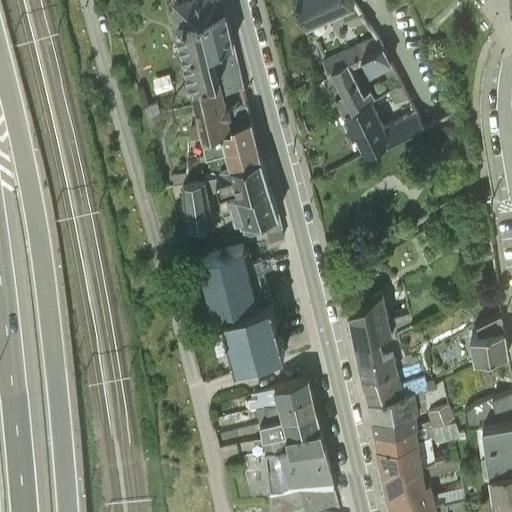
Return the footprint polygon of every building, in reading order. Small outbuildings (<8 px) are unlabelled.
[(219,81),(222,98),(241,92),(218,0),(210,0),(170,8),(190,90),(214,85),(219,81)] [(350,0),(296,0),(306,24),(353,4),(350,0)] [(381,56),(373,39),(329,59),(337,76),(353,112),(366,107),(350,71),(381,56)] [(222,98),(219,81),(214,85),(190,90),(198,125),(202,141),(219,138),(232,133),(222,98)] [(421,131),(414,117),(383,132),(370,105),(345,117),(357,145),(360,151),(363,157),(363,156),(364,159),(421,131)] [(206,160),(224,155),(219,138),(202,141),(198,125),(188,129),(192,143),(199,141),(206,160)] [(259,163),(249,126),(231,129),(232,133),(219,138),(224,155),(226,163),(228,171),(259,163)] [(228,171),(226,163),(218,165),(219,174),(228,171)] [(226,201),(267,191),(259,163),(228,171),(219,174),(218,174),(221,184),(225,197),(226,201)] [(182,189),(185,189),(186,178),(171,178),(171,191),(182,192),(182,189)] [(225,197),(221,184),(204,186),(206,200),(225,197)] [(206,200),(204,186),(185,189),(182,189),(182,192),(183,238),(211,234),(206,200)] [(241,230),(276,222),(267,191),(226,201),(234,227),(241,230)] [(281,237),(276,222),(241,230),(246,243),(266,241),(281,237)] [(282,245),(281,237),(266,241),(267,249),(282,245)] [(221,320),(257,311),(249,282),(246,268),(242,253),(198,264),(213,323),(221,322),(221,320)] [(260,267),(262,276),(276,273),(274,264),(260,267)] [(246,268),(249,282),(258,280),(263,279),(262,276),(260,267),(259,265),(246,268)] [(266,308),(258,280),(249,282),(257,311),(266,308)] [(390,342),(380,302),(348,321),(357,367),(383,362),(379,346),(390,342)] [(283,358),(270,307),(266,308),(257,311),(221,320),(221,322),(234,371),(283,358)] [(478,335),(469,337),(473,360),(507,355),(503,331),(501,314),(476,325),(478,335)] [(396,377),(392,359),(383,362),(357,367),(361,385),(396,377)] [(368,408),(401,399),(396,377),(361,385),(368,408)] [(256,419),(310,400),(305,382),(253,399),(255,404),(245,406),(250,422),(256,419)] [(417,421),(413,397),(401,399),(368,408),(373,427),(414,421),(417,421)] [(310,400),(256,419),(258,431),(313,415),(310,400)] [(453,407),(430,413),(437,444),(460,439),(453,407)] [(260,444),(318,434),(313,415),(258,431),(260,444)] [(375,441),(416,435),(414,421),(373,427),(375,441)] [(511,423),(481,429),(488,474),(511,469),(511,423)] [(264,460),(322,453),(318,434),(260,444),(252,446),(253,452),(261,452),(264,460)] [(417,450),(416,435),(375,441),(375,455),(417,450)] [(380,483),(421,477),(417,450),(375,455),(380,483)] [(257,495),(331,487),(327,472),(322,453),(264,460),(251,461),(257,495)] [(511,469),(488,474),(492,499),(496,498),(511,495),(511,469)] [(388,511),(400,511),(432,503),(430,493),(424,493),(421,477),(380,483),(388,511)] [(337,511),(331,487),(257,495),(260,511),(337,511)] [(498,511),(511,511),(511,495),(496,498),(498,511)] [(434,511),(432,503),(400,511),(434,511)]
